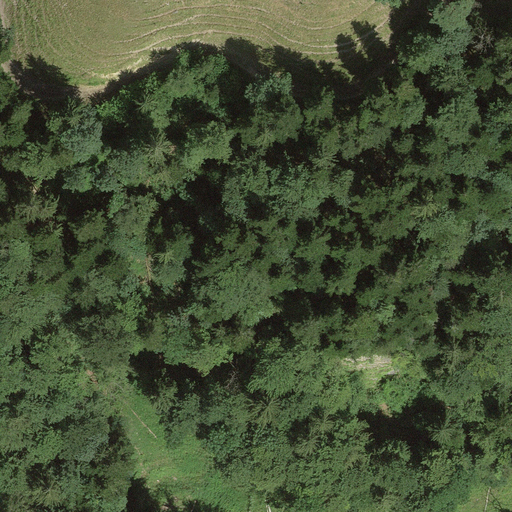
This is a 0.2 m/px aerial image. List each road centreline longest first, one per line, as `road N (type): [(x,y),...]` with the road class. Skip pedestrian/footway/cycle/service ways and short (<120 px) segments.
road 1 (track): [(0,21),(16,74),(63,93),(111,93),(180,57),(219,48),(281,85),(330,92),(361,87),(387,70),(441,16),(511,11)]
road 2 (track): [(0,135),(49,128),(111,93)]
